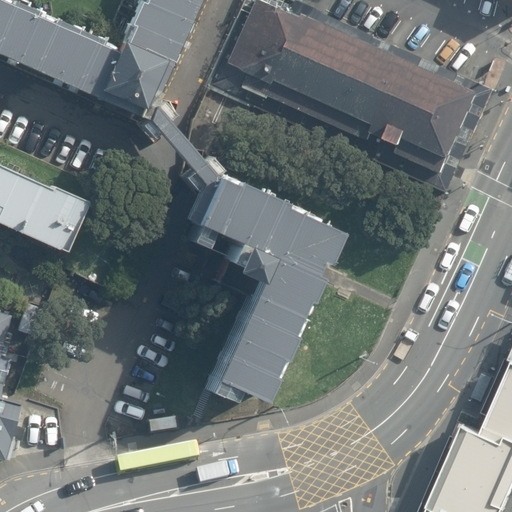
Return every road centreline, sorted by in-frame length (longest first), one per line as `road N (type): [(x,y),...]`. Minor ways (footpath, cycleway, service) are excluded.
road 1 (secondary): [(511,193),(406,404),(379,430),(328,458)]
road 2 (secondary): [(328,458),(78,511)]
